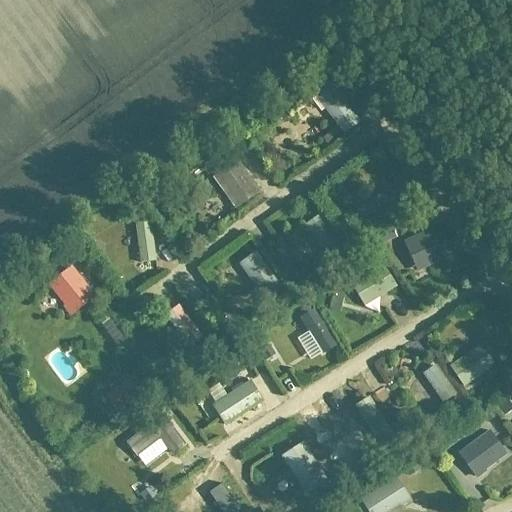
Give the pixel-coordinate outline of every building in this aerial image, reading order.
[(316,90),(311,95),(342,136),(358,124),(327,83),(320,87),(316,90)] [(233,210),(257,193),(236,163),(212,180),(233,210)] [(398,202),(389,189),(353,214),(362,227),(398,202)] [(342,250),(319,218),(314,221),(310,224),(305,228),(328,260),(342,250)] [(148,224),(134,226),(139,265),(154,263),(148,224)] [(449,256),(436,230),(403,245),(412,263),(414,262),(423,265),(425,267),(449,256)] [(244,262),(239,267),(264,302),(280,291),(255,256),(249,259),(244,262)] [(382,267),(351,286),(364,307),(394,288),(382,267)] [(92,297),(70,269),(47,287),(63,308),(63,310),(68,316),(70,317),(76,312),(77,309),(92,297)] [(177,308),(164,318),(188,349),(200,340),(177,308)] [(300,320),(321,354),(324,353),(326,353),(327,352),(330,351),(331,349),(332,348),(334,346),(313,312),(300,320)] [(492,368),(478,348),(448,368),(462,388),(492,368)] [(442,405),(454,397),(435,369),(423,377),(442,405)] [(104,399),(113,411),(141,391),(132,379),(104,399)] [(262,403),(249,383),(212,407),(225,427),(262,403)] [(377,444),(390,436),(369,401),(364,403),(359,405),(355,409),(377,444)] [(183,446),(161,417),(126,444),(136,457),(158,440),(170,456),(183,446)] [(504,457),(487,433),(458,454),(470,470),(469,473),(474,479),(477,479),(483,475),(483,472),(504,457)] [(302,446),(282,458),(282,460),(305,496),(325,483),(302,446)] [(360,502),(366,511),(389,511),(399,506),(401,507),(407,503),(408,500),(404,494),(401,493),(393,481),(360,502)] [(236,511),(219,486),(207,494),(219,511),(236,511)]
